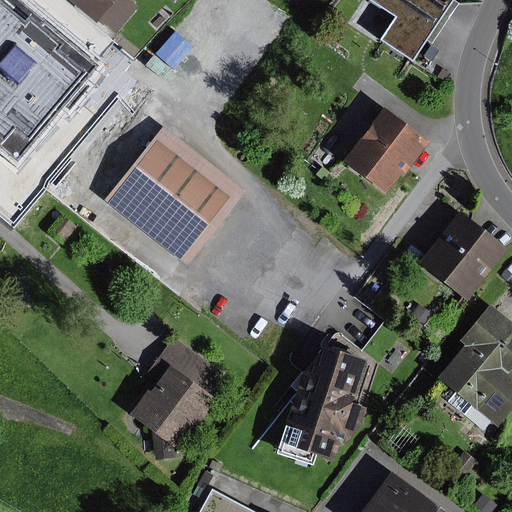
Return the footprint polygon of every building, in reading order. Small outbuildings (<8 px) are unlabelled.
[(0,0),(0,153),(16,167),(102,66),(24,0),(0,0)] [(62,0),(92,24),(95,20),(112,34),(134,7),(125,0),(62,0)] [(456,4),(450,0),(363,0),(390,17),(375,40),(410,62),(424,41),(430,45),(442,26),(456,4)] [(402,176),(427,142),(379,107),(339,162),(383,195),(397,176),(402,176)] [(214,229),(243,192),(160,127),(101,200),(184,266),(194,253),(199,257),(218,233),(214,229)] [(456,212),(415,264),(464,302),(504,250),(487,236),(456,212)] [(62,213),(45,233),(61,245),(77,225),(62,213)] [(461,344),(433,378),(452,393),(445,401),(462,415),(469,407),(494,427),(511,405),(511,366),(510,365),(511,362),(511,325),(504,319),(486,304),(456,340),(461,344)] [(432,315),(417,305),(409,316),(424,327),(432,315)] [(207,395),(223,374),(172,337),(153,362),(164,369),(147,392),(143,390),(125,415),(150,433),(153,461),(179,459),(178,447),(196,422),(198,423),(215,401),(207,395)] [(347,404),(361,361),(318,347),(299,371),(281,426),(288,428),(283,445),(330,461),(335,443),(342,445),(358,427),(364,409),(347,404)] [(402,355),(395,350),(387,361),(394,366),(402,355)] [(476,461),(462,451),(447,472),(460,482),(476,461)] [(221,465),(211,460),(207,468),(217,473),(221,465)] [(511,482),(511,479),(495,467),(469,503),(481,511),(503,511),(511,500),(511,499),(504,494),(511,482)] [(212,476),(203,472),(191,494),(200,499),(212,476)] [(426,511),(431,506),(384,472),(354,511),(426,511)]
